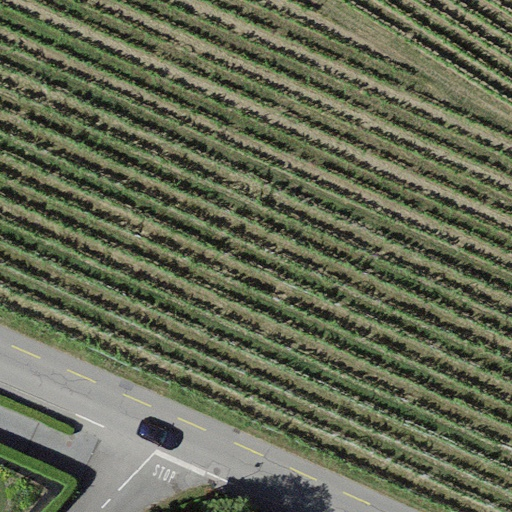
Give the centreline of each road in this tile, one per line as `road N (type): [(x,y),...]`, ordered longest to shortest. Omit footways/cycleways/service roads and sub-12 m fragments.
road 1 (tertiary): [(167,429),(352,511)]
road 2 (tertiary): [(0,355),(167,429)]
